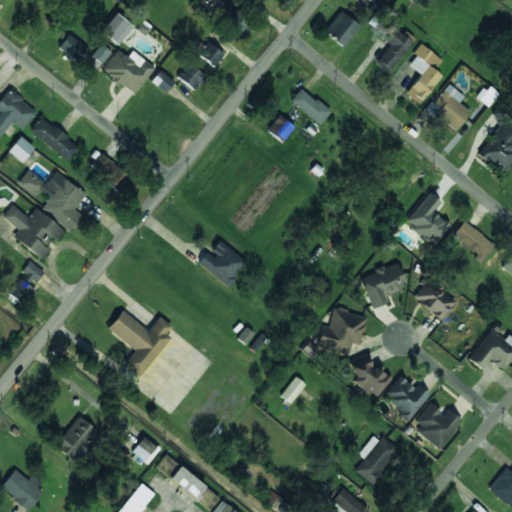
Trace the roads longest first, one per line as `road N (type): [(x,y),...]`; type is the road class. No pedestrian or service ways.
road 1 (tertiary): [(0,391),(315,0)]
road 2 (residential): [(511,218),(288,34)]
road 3 (residential): [(172,179),(0,38)]
road 4 (residential): [(418,511),(511,396)]
